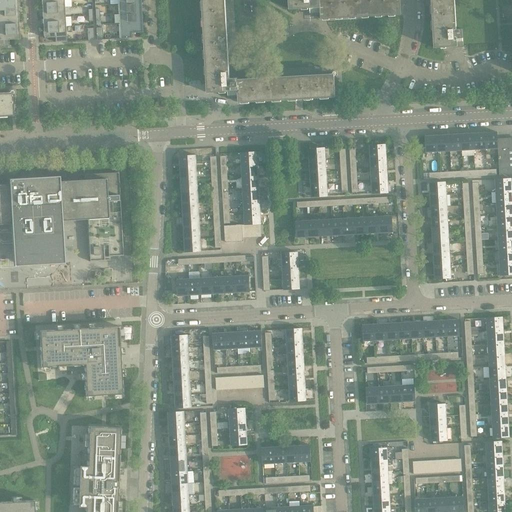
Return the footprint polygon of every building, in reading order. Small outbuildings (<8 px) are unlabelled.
[(63,0),(41,0),(42,9),(64,8),(63,0)] [(201,0),(206,81),(207,93),(227,92),(228,98),(238,98),(239,103),(335,97),(334,75),(317,75),(317,78),(238,83),(237,79),(227,79),(222,0),(201,0)] [(288,0),(289,10),(309,9),(310,16),(320,15),(320,20),(401,15),(399,0),(288,0)] [(431,0),(432,21),(434,48),(443,48),(463,46),(462,29),(453,30),(451,0),(431,0)] [(17,1),(0,1),(0,11),(18,10),(17,1)] [(140,3),(118,4),(118,14),(140,13),(140,3)] [(64,8),(42,9),(43,18),(65,17),(64,8)] [(18,10),(0,11),(0,20),(18,20),(18,10)] [(140,13),(118,14),(119,24),(141,22),(140,13)] [(65,17),(43,18),(43,28),(65,27),(65,17)] [(18,20),(0,20),(0,30),(19,29),(18,20)] [(141,22),(119,24),(120,39),(131,38),(131,33),(142,33),(141,22)] [(65,27),(43,28),(44,38),(55,38),(55,43),(66,42),(65,27)] [(19,29),(0,30),(0,45),(9,45),(9,40),(20,40),(19,29)] [(480,81),(481,89),(489,88),(489,80),(480,81)] [(0,116),(12,116),(11,93),(0,93),(0,116)] [(157,99),(157,107),(166,107),(165,98),(157,99)] [(497,132),(485,133),(486,149),(498,149),(497,132)] [(485,133),(473,134),(474,150),(486,149),(485,133)] [(461,134),(449,135),(450,151),(462,151),(461,134)] [(473,134),(461,134),(462,151),(474,150),(473,134)] [(449,135),(437,136),(438,152),(450,151),(449,135)] [(438,152),(437,136),(425,136),(426,153),(438,152)] [(511,138),(497,139),(499,175),(511,174),(511,138)] [(370,146),(370,158),(386,157),(385,145),(370,146)] [(309,149),(310,161),(325,161),(325,148),(309,149)] [(241,153),(242,165),(257,165),(257,152),(241,153)] [(180,157),(180,169),(197,168),(196,156),(180,157)] [(386,157),(370,158),(371,170),(387,169),(386,157)] [(325,161),(310,161),(310,173),(326,172),(325,161)] [(257,165),(242,165),(242,177),(258,176),(257,165)] [(197,168),(180,169),(181,181),(197,180),(197,168)] [(387,169),(371,170),(372,182),(388,181),(387,169)] [(326,172),(310,173),(311,185),(327,184),(326,172)] [(40,265),(55,264),(63,263),(61,221),(73,220),(87,219),(89,262),(104,261),(104,249),(108,249),(108,257),(123,256),(118,173),(84,175),(85,180),(58,182),(58,176),(8,179),(8,185),(0,185),(0,224),(8,224),(10,224),(13,266),(36,265),(35,253),(39,253),(40,265)] [(258,176),(242,177),(243,189),(259,188),(258,176)] [(495,180),(496,192),(511,191),(511,179),(495,180)] [(197,180),(181,181),(182,193),(198,192),(197,180)] [(388,181),(372,182),(372,194),(388,193),(388,181)] [(430,183),(430,195),(446,194),(446,182),(430,183)] [(327,184),(311,185),(312,197),(328,197),(327,184)] [(259,188),(243,189),(244,201),(259,200),(259,188)] [(511,191),(496,192),(496,204),(511,202),(511,191)] [(198,192),(182,193),(182,205),(199,204),(198,192)] [(446,194),(430,195),(431,207),(447,206),(446,194)] [(259,200),(244,201),(244,213),(260,212),(259,200)] [(511,202),(496,204),(497,216),(511,214),(511,202)] [(199,204),(182,205),(183,216),(199,216),(199,204)] [(447,206),(431,207),(432,219),(448,218),(447,206)] [(260,212),(244,213),(245,225),(249,225),(255,225),(261,224),(260,212)] [(511,214),(497,216),(498,228),(511,226),(511,214)] [(199,216),(183,216),(184,228),(200,227),(199,216)] [(392,216),(379,217),(380,233),(393,232),(392,216)] [(367,217),(355,218),(356,234),(368,234),(367,217)] [(379,217),(367,217),(368,234),(380,233),(379,217)] [(355,218),(343,219),(344,235),(356,234),(355,218)] [(448,218),(432,219),(432,231),(448,230),(448,218)] [(343,219),(332,220),(333,236),(344,235),(343,219)] [(320,220),(308,221),(309,237),(321,237),(320,220)] [(332,220),(320,220),(321,237),(333,236),(332,220)] [(309,237),(308,221),(296,222),(297,238),(309,237)] [(243,242),(243,238),(242,225),(224,226),(225,242),(243,242)] [(511,226),(498,228),(498,240),(511,238),(511,226)] [(200,227),(184,228),(184,240),(201,239),(200,227)] [(448,230),(432,231),(433,243),(449,242),(448,230)] [(511,238),(498,240),(499,251),(511,250),(511,238)] [(201,239),(184,240),(185,252),(201,251),(201,239)] [(449,242),(433,243),(434,255),(450,254),(449,242)] [(511,250),(499,251),(500,263),(511,262),(511,250)] [(282,254),(282,266),(298,265),(298,253),(282,254)] [(450,254),(434,255),(434,267),(450,266),(450,254)] [(511,262),(500,263),(500,275),(511,274),(511,262)] [(298,265),(282,266),(283,278),(299,277),(298,265)] [(450,266),(434,267),(435,279),(451,278),(450,266)] [(249,276),(237,277),(237,293),(250,292),(249,276)] [(225,277),(213,278),(214,294),(226,293),(225,277)] [(237,277),(225,277),(226,293),(237,293),(237,277)] [(299,277),(283,278),(284,290),(300,289),(299,277)] [(213,278),(201,279),(202,295),(214,294),(213,278)] [(190,295),(189,279),(177,280),(178,296),(190,295)] [(201,279),(189,279),(190,295),(202,295),(201,279)] [(486,318),(487,330),(503,329),(503,317),(486,318)] [(446,320),(434,321),(435,337),(447,337),(446,320)] [(458,320),(446,320),(447,337),(459,336),(458,320)] [(434,321),(422,322),(423,338),(435,337),(434,321)] [(411,322),(399,323),(400,339),(411,339),(411,322)] [(422,322),(411,322),(411,339),(423,338),(422,322)] [(399,323),(387,324),(388,340),(400,339),(399,323)] [(376,341),(375,324),(362,325),(363,341),(376,341)] [(387,324),(375,324),(376,341),(388,340),(387,324)] [(70,329),(39,331),(41,367),(57,366),(57,367),(72,366),(72,365),(84,365),(85,396),(122,394),(120,363),(120,362),(120,357),(120,356),(119,347),(118,327),(102,327),(102,328),(86,329),(86,328),(70,329)] [(286,330),(287,342),(303,341),(302,329),(286,330)] [(503,329),(487,330),(488,342),(504,341),(503,329)] [(261,331),(249,332),(250,348),(262,347),(261,331)] [(249,332),(237,333),(238,348),(250,348),(249,332)] [(226,349),(225,333),(213,334),(214,350),(226,349)] [(237,333),(225,333),(226,349),(238,348),(237,333)] [(171,336),(172,348),(188,347),(188,335),(171,336)] [(303,341),(287,342),(287,354),(303,353),(303,341)] [(504,341),(488,342),(489,354),(505,353),(504,341)] [(188,347),(172,348),(173,360),(189,359),(188,347)] [(303,353),(287,354),(288,366),(304,365),(303,353)] [(505,353),(489,354),(489,366),(505,365),(505,353)] [(189,359),(173,360),(173,372),(190,371),(189,359)] [(304,365),(288,366),(289,378),(305,377),(304,365)] [(505,365),(489,366),(490,378),(506,377),(505,365)] [(190,371),(173,372),(174,384),(190,383),(190,371)] [(305,377),(289,378),(290,389),(305,389),(305,377)] [(506,377),(490,378),(491,390),(507,389),(506,377)] [(190,383),(174,384),(175,396),(191,395),(190,383)] [(414,385),(402,386),(403,402),(415,401),(414,385)] [(402,386),(390,387),(391,402),(403,402),(402,386)] [(379,403),(378,387),(366,388),(367,404),(379,403)] [(390,387),(378,387),(379,403),(391,402),(390,387)] [(305,389),(290,389),(290,402),(306,401),(305,389)] [(507,389),(491,390),(491,402),(508,401),(507,389)] [(191,395),(175,396),(176,408),(192,407),(191,395)] [(508,401),(491,402),(492,414),(508,413),(508,401)] [(430,405),(430,417),(446,416),(446,404),(430,405)] [(229,409),(230,421),(246,421),(245,408),(229,409)] [(168,412),(169,425),(185,424),(184,412),(168,412)] [(508,413),(492,414),(493,426),(509,425),(508,413)] [(446,416),(430,417),(431,429),(447,428),(446,416)] [(246,421),(230,421),(231,433),(247,432),(246,421)] [(185,424),(169,425),(169,437),(186,436),(185,424)] [(509,425),(493,426),(493,438),(510,437),(509,425)] [(118,455),(119,428),(88,427),(87,466),(79,466),(77,507),(85,507),(84,511),(116,511),(117,493),(118,493),(117,493),(117,487),(118,487),(117,487),(119,455),(118,455)] [(447,428),(431,429),(432,441),(447,440),(447,428)] [(247,432),(231,433),(231,446),(247,445),(247,432)] [(186,436),(169,437),(170,448),(186,448),(186,436)] [(486,442),(486,455),(503,454),(502,441),(486,442)] [(310,445),(298,446),(299,462),(311,461),(310,445)] [(298,446),(286,447),(287,463),(299,462),(298,446)] [(275,463),(274,447),(262,448),(263,464),(275,463)] [(286,447),(274,447),(275,463),(287,463),(286,447)] [(186,448),(170,448),(171,460),(187,459),(186,448)] [(371,449),(372,461),(388,460),(387,448),(381,448),(373,449),(371,449)] [(503,454),(486,455),(487,466),(503,466),(503,454)] [(187,459),(171,460),(171,472),(188,471),(187,459)] [(388,460),(372,461),(372,473),(388,472),(392,472),(392,466),(388,466),(388,460)] [(503,466),(487,466),(488,478),(504,477),(503,466)] [(188,471),(171,472),(172,484),(188,483),(188,471)] [(388,472),(372,473),(373,485),(389,484),(388,472)] [(504,477),(488,478),(488,490),(505,489),(504,477)] [(188,483),(172,484),(173,496),(189,495),(188,483)] [(389,484),(373,485),(374,497),(390,496),(389,484)] [(505,489),(488,490),(489,502),(505,501),(505,489)] [(189,495),(173,496),(174,508),(190,507),(189,495)] [(390,496),(374,497),(374,509),(390,508),(390,496)] [(463,511),(463,497),(451,498),(451,511),(463,511)] [(439,511),(439,498),(427,499),(427,511),(439,511)] [(451,511),(451,498),(439,498),(439,511),(451,511)] [(427,511),(427,499),(415,500),(415,511),(427,511)] [(0,511),(33,511),(33,501),(0,503),(0,502),(0,511)] [(505,511),(505,501),(489,502),(489,511),(505,511)]
